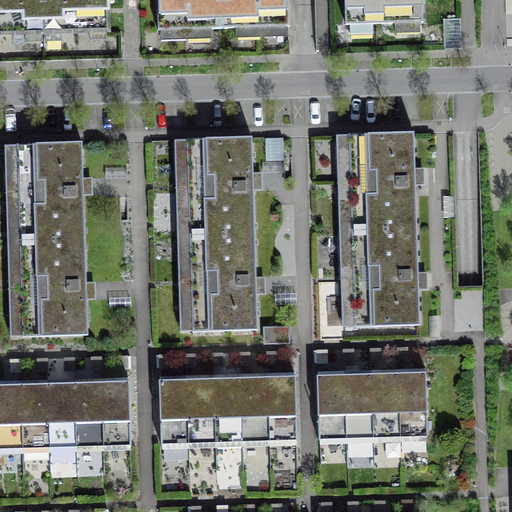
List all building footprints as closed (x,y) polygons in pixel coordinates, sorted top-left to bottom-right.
[(0,0),(0,35),(44,34),(42,0),(0,0)] [(42,0),(44,34),(109,32),(108,3),(114,3),(113,0),(42,0)] [(186,29),(191,29),(190,0),(157,0),(158,30),(161,30),(162,40),(187,39),(186,29)] [(190,0),(191,29),(258,28),(257,0),(190,0)] [(288,0),(257,0),(258,28),(289,27),(288,0)] [(344,0),(346,25),(423,22),(422,0),(344,0)] [(349,135),(352,231),(417,229),(414,133),(349,135)] [(187,140),(190,236),(255,234),(252,138),(187,140)] [(284,164),(284,138),(267,138),(267,164),(284,164)] [(17,145),(20,241),(85,239),(82,143),(17,145)] [(420,326),(417,229),(352,231),(355,328),(420,326)] [(258,330),(255,234),(190,236),(193,332),(258,330)] [(88,335),(85,239),(20,241),(23,337),(88,335)] [(265,329),(265,344),(288,343),(288,328),(265,329)] [(373,439),(400,438),(399,373),(372,374),(373,439)] [(399,373),(400,438),(428,438),(426,373),(399,373)] [(347,440),(373,439),(372,374),(345,375),(347,440)] [(319,441),(347,440),(345,375),(317,376),(319,441)] [(243,443),(270,442),(268,377),(241,378),(243,443)] [(268,377),(270,442),(297,442),(295,377),(268,377)] [(216,444),(243,443),(241,378),(214,379),(216,444)] [(189,445),(216,444),(214,379),(187,380),(189,445)] [(161,445),(189,445),(187,380),(159,381),(161,445)] [(77,449),(103,448),(102,383),(75,384),(77,449)] [(102,383),(103,448),(131,447),(129,383),(102,383)] [(50,449),(77,449),(75,384),(48,385),(50,449)] [(0,450),(22,450),(21,385),(0,385),(0,450)] [(22,450),(50,449),(48,385),(21,385),(22,450)]
